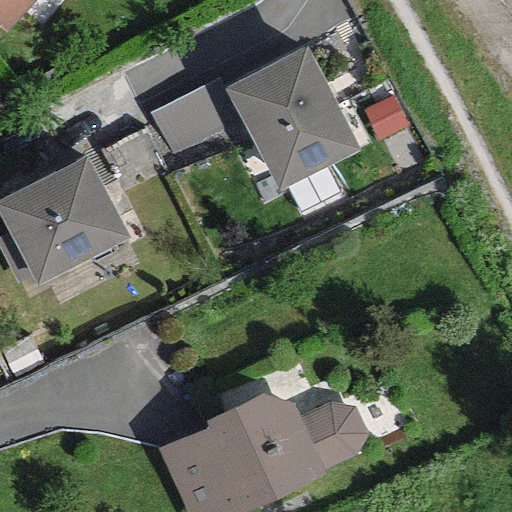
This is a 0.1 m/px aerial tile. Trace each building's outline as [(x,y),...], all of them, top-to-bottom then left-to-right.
[(0,0),(0,7),(13,20),(30,0),(0,0)] [(355,138),(308,47),(241,82),(288,173),(355,138)] [(237,112),(223,82),(162,111),(177,141),(237,112)] [(171,169),(149,126),(105,149),(127,191),(171,169)] [(127,231),(90,160),(10,201),(47,272),(127,231)] [(244,421),(173,453),(199,511),(228,511),(316,472),(298,433),(288,410),(266,402),(248,410),(244,421)] [(327,419),(298,433),(316,472),(345,458),(355,443),(345,422),(327,419)] [(477,511),(469,495),(432,511),(477,511)]
